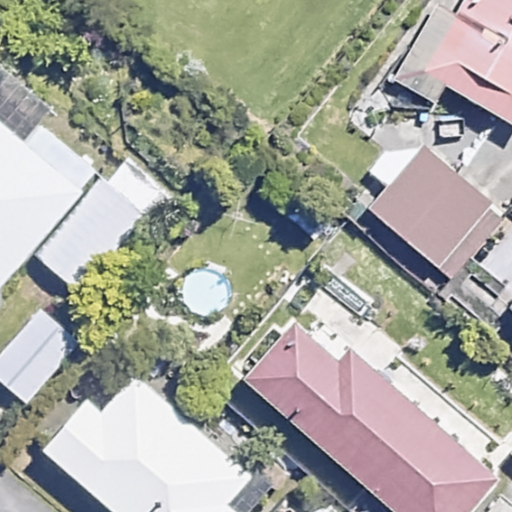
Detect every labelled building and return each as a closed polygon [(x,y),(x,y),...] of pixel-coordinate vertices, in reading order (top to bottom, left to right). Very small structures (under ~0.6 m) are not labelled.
[(511,0),(459,0),(453,10),(435,0),(430,0),(389,72),(433,97),(443,81),(511,120),(511,0)] [(48,104),(0,62),(0,277),(93,170),(35,120),(48,104)] [(440,288),(502,217),(401,129),(339,201),(440,288)] [(170,195),(129,157),(39,257),(81,294),(170,195)] [(45,305),(0,350),(0,377),(24,402),(83,343),(45,305)] [(466,511),(497,476),(300,306),(239,377),(394,511),(466,511)] [(250,511),(274,484),(123,352),(42,446),(117,511),(250,511)]
